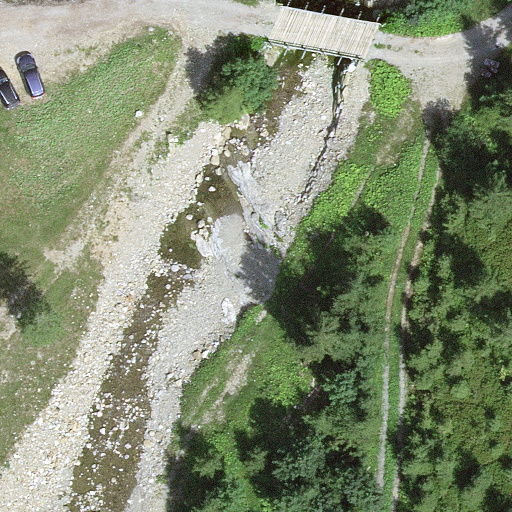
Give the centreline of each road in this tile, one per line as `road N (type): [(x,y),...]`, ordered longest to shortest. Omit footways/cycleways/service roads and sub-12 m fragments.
road 1 (track): [(0,41),(72,29),(270,28),(470,59),(511,41)]
road 2 (track): [(384,511),(400,243),(446,56)]
